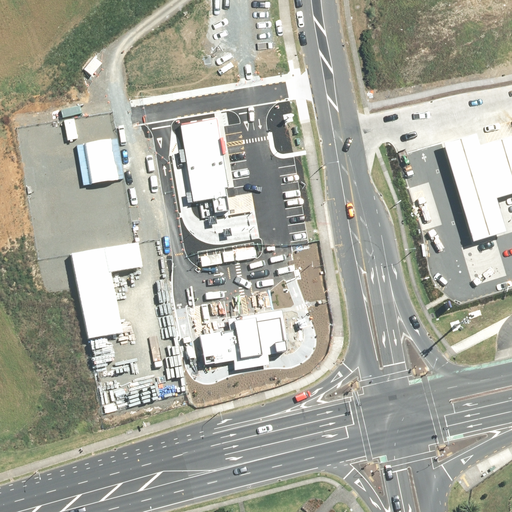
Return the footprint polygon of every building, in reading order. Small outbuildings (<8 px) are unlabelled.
[(180,126),(195,204),(212,201),(215,213),(230,210),(226,186),(228,185),(216,120),(180,126)] [(511,137),(478,147),(474,134),(443,143),(470,239),(504,229),(494,197),(511,191),(511,137)] [(200,335),(205,365),(215,363),(215,364),(233,361),(268,355),(287,352),(285,339),(287,339),(282,310),(228,319),(230,330),(200,335)] [(311,358),(309,336),(299,337),(301,358),(311,358)] [(233,361),(235,370),(270,365),(268,355),(233,361)]
